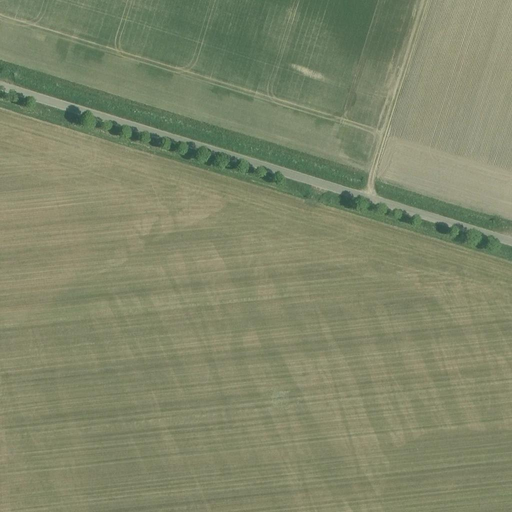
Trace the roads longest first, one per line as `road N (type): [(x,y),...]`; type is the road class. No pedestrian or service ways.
road 1 (unclassified): [(511,243),(0,85)]
road 2 (track): [(367,197),(427,0)]
